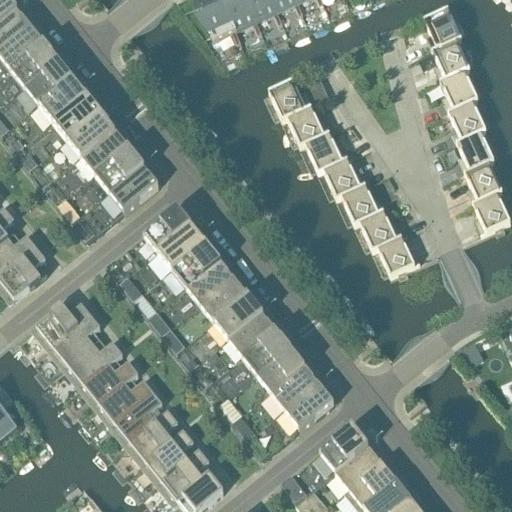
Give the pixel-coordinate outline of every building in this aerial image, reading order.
[(0,30),(17,17),(2,0),(1,0),(0,1),(0,30)] [(241,48),(235,37),(218,0),(212,0),(205,4),(203,0),(192,0),(214,46),(232,38),(237,50),(241,48)] [(252,29),(257,40),(261,39),(256,27),(243,0),(218,0),(235,37),(252,29)] [(282,29),(277,17),(268,0),(243,0),(256,27),(273,19),(278,31),(282,29)] [(293,0),(268,0),(277,17),(294,10),(299,21),(303,19),(297,8),(293,0)] [(314,0),(320,12),(323,10),(318,0),(293,0),(297,8),(314,0)] [(433,46),(428,48),(433,58),(457,47),(462,45),(448,15),(424,27),(433,46)] [(0,59),(9,53),(31,34),(22,24),(22,25),(18,19),(17,17),(0,30),(0,59)] [(0,66),(11,80),(23,70),(45,52),(31,34),(9,53),(0,59),(0,66)] [(457,47),(433,58),(441,77),(436,79),(441,89),(465,78),(470,76),(457,47)] [(53,64),(54,63),(45,52),(23,70),(11,80),(25,97),(59,70),(58,69),(53,64)] [(39,115),(51,105),(73,87),(59,70),(25,97),(39,115)] [(465,78),(441,89),(449,107),(444,110),(449,120),(473,109),(478,106),(465,78)] [(54,133),(65,123),(88,105),(86,104),(82,99),(82,98),(73,87),(51,105),(39,115),(54,133)] [(282,128),(287,126),(311,115),(307,105),(302,107),(293,87),(269,98),(282,128)] [(68,150),(102,123),(88,105),(65,123),(54,133),(68,150)] [(473,109),(449,120),(457,138),(452,140),(457,150),(481,139),(486,137),(473,109)] [(300,154),(305,152),(330,140),(325,131),(320,133),(311,115),(287,126),(300,154)] [(82,168),(94,158),(116,140),(115,138),(114,139),(110,134),(110,133),(102,123),(68,150),(82,168)] [(10,138),(4,131),(0,134),(0,143),(1,145),(10,138)] [(481,139),(457,150),(465,169),(460,171),(465,181),(489,170),(494,168),(481,139)] [(96,186),(130,158),(116,140),(94,158),(82,168),(96,186)] [(347,166),(343,156),(338,159),(330,140),(305,152),(319,180),(323,178),(347,166)] [(19,148),(10,156),(15,163),(25,155),(19,148)] [(110,203),(122,194),(144,176),(130,158),(96,186),(110,203)] [(38,173),(32,165),(23,172),(29,180),(38,173)] [(365,192),(361,183),(356,185),(347,166),(323,178),(337,206),(342,204),(365,192)] [(489,170),(465,181),(473,199),(468,202),(473,212),(497,201),(502,198),(489,170)] [(110,203),(124,220),(124,221),(159,193),(149,181),(148,182),(144,177),(145,176),(144,176),(122,194),(110,203)] [(384,219),(379,208),(374,211),(365,192),(342,204),(355,232),(359,230),(384,219)] [(497,201),(473,212),(481,230),(476,232),(481,242),(510,229),(497,201)] [(0,220),(0,252),(21,236),(5,217),(0,220)] [(192,234),(178,217),(143,244),(157,262),(192,234)] [(378,256),(402,245),(397,235),(392,237),(384,219),(359,230),(373,258),(378,256)] [(172,280),(184,270),(206,252),(205,251),(205,252),(200,247),(201,246),(192,234),(157,262),(172,280)] [(0,252),(0,284),(36,255),(21,236),(0,252)] [(415,261),(410,263),(402,245),(378,256),(391,284),(420,271),(415,261)] [(186,297),(198,288),(220,270),(206,252),(184,270),(172,280),(186,297)] [(36,255),(0,284),(0,296),(10,309),(29,294),(30,296),(42,287),(40,285),(47,280),(40,271),(45,267),(36,255)] [(233,287),(229,281),(220,270),(198,288),(186,297),(200,315),(234,287),(233,286),(233,287)] [(172,365),(188,354),(142,285),(126,295),(172,365)] [(214,332),(226,323),(249,305),(234,287),(200,315),(214,332)] [(229,350),(263,323),(249,305),(226,323),(214,332),(229,350)] [(33,337),(49,357),(91,323),(82,311),(76,316),(69,307),(62,313),(61,311),(49,320),(51,322),(33,337)] [(94,339),(100,334),(91,323),(49,357),(64,376),(101,347),(94,339)] [(243,368),(255,358),(277,340),(268,329),(267,329),(263,324),(264,324),(263,323),(229,350),(243,368)] [(257,385),(269,376),(291,358),(282,346),(281,347),(277,342),(278,341),(277,340),(255,358),(243,368),(257,385)] [(80,395),(116,366),(117,367),(123,362),(113,350),(107,355),(101,347),(64,376),(80,395)] [(271,403),(306,375),(291,358),(269,376),(257,385),(271,403)] [(133,386),(138,382),(128,369),(123,374),(117,367),(116,366),(80,395),(95,415),(132,385),(133,386)] [(285,421),(297,411),(320,393),(318,391),(317,391),(313,386),(314,386),(306,375),(271,403),(285,421)] [(138,393),(133,386),(132,385),(95,415),(111,434),(153,400),(144,389),(138,393)] [(0,390),(0,413),(2,416),(13,407),(0,390)] [(300,438),(334,410),(320,393),(297,411),(285,421),(300,438)] [(111,434),(127,453),(163,424),(162,423),(157,416),(162,412),(153,400),(111,434)] [(0,413),(0,448),(17,435),(2,416),(0,413)] [(127,453),(142,473),(178,443),(172,436),(178,431),(168,419),(162,423),(163,424),(127,453)] [(334,479),(356,461),(367,452),(352,435),(346,440),(344,438),(330,449),(332,451),(320,461),(334,479)] [(188,455),(193,450),(183,438),(178,443),(142,473),(158,492),(194,463),(193,462),(188,455)] [(367,452),(356,461),(334,479),(348,496),(344,500),(345,501),(382,471),(368,453),(367,453),(367,452)] [(173,511),(174,511),(178,509),(196,494),(196,493),(210,482),(203,474),(209,470),(199,457),(193,462),(194,463),(158,492),(173,511)] [(345,501),(354,511),(367,511),(397,488),(396,488),(395,488),(382,472),(383,471),(382,471),(345,501)] [(196,493),(196,494),(178,509),(180,511),(206,511),(223,499),(210,482),(196,493)] [(402,511),(411,506),(397,488),(367,511),(402,511)] [(314,496),(295,511),(296,511),(313,511),(321,506),(314,496)]
